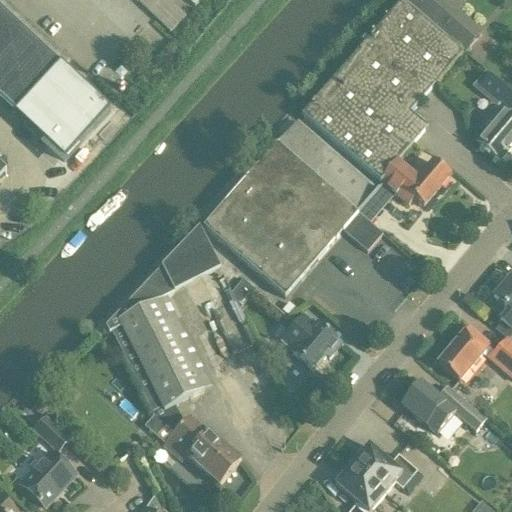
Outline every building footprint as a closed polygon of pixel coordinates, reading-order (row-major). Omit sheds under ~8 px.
[(479,34),(439,0),(426,0),(417,11),(464,52),(479,34)] [(462,57),(401,4),(301,119),(379,187),(380,186),(401,205),(408,197),(422,210),(449,179),(434,166),(423,178),(416,172),(410,178),(396,166),(427,132),(409,116),(462,57)] [(0,103),(15,117),(60,69),(0,13),(0,103)] [(501,106),(511,95),(491,78),(481,89),(501,106)] [(499,165),(511,150),(511,122),(497,109),(478,131),(484,136),(476,146),(499,165)] [(357,217),(377,194),(296,125),(276,148),(357,217)] [(357,217),(276,148),(204,232),(284,301),(342,234),(366,255),(381,238),(357,217)] [(154,279),(106,330),(109,337),(112,335),(135,382),(152,416),(162,411),(164,415),(203,395),(168,325),(175,320),(166,301),(220,274),(210,255),(200,235),(198,232),(162,271),(154,279)] [(511,280),(511,279),(492,302),(507,314),(499,325),(511,336),(511,280)] [(281,315),(288,321),(295,313),(288,307),(281,315)] [(305,317),(279,345),(291,356),(313,374),(325,360),(328,362),(340,348),(317,327),(305,317)] [(458,385),(490,348),(469,330),(437,367),(458,385)] [(511,379),(511,345),(507,342),(491,362),(511,379)] [(447,391),(437,403),(420,388),(402,409),(425,430),(426,429),(436,438),(453,417),(474,435),(485,423),(447,391)] [(56,455),(67,443),(44,421),(33,433),(56,455)] [(208,435),(206,437),(189,421),(170,442),(187,458),(186,459),(219,489),(241,465),(208,435)] [(341,481),(334,489),(356,508),(352,511),(372,511),(394,487),(401,493),(417,475),(398,459),(390,468),(368,449),(361,457),(356,458),(341,476),(341,481)] [(55,494),(72,476),(49,455),(19,488),(44,511),(57,496),(55,494)] [(0,511),(12,511),(0,499),(0,511)]
